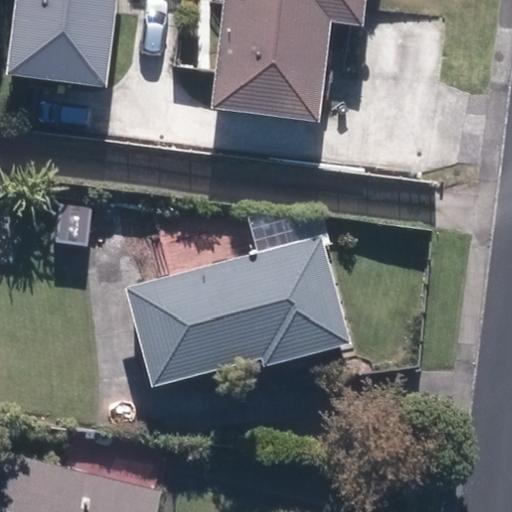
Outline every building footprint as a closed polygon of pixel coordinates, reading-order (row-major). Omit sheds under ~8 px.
[(115,0),(16,0),(10,78),(108,86),(115,0)] [(367,23),(368,0),(220,0),(213,111),(323,118),(329,21),(367,23)] [(130,200),(68,196),(67,222),(89,224),(88,246),(127,249),(130,200)] [(264,365),(352,342),(325,233),(126,284),(152,386),(262,358),(264,365)] [(0,511),(160,511),(165,490),(0,456),(0,511)]
